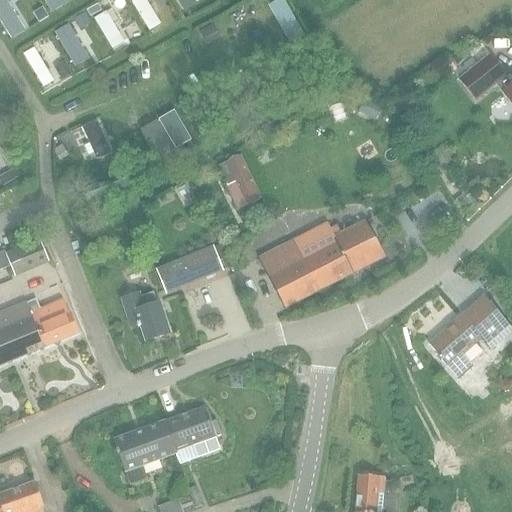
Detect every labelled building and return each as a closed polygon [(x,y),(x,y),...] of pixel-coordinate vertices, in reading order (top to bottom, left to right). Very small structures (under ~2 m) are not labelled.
[(4,0),(0,0),(0,19),(10,37),(22,30),(4,0)] [(61,0),(44,0),(52,13),(65,5),(61,0)] [(146,0),(134,0),(131,2),(149,32),(161,25),(146,0)] [(193,0),(176,0),(183,11),(196,4),(193,0)] [(304,36),(283,0),(276,0),(267,6),(289,45),(304,36)] [(97,4),(86,10),(90,17),(101,11),(97,4)] [(42,9),(34,14),(39,21),(47,17),(42,9)] [(106,12),(94,19),(112,50),(124,43),(106,12)] [(84,13),(74,19),(79,29),(89,24),(84,13)] [(64,23),(53,29),(75,66),(86,60),(64,23)] [(211,25),(199,31),(206,46),(218,39),(211,25)] [(33,48),(23,54),(43,88),(53,81),(33,48)] [(464,49),(452,59),(459,67),(471,58),(464,49)] [(457,80),(474,101),(496,84),(502,91),(501,91),(511,104),(511,82),(511,84),(488,55),(457,80)] [(62,62),(52,68),(60,81),(70,75),(62,62)] [(366,100),(359,112),(374,121),(381,109),(366,100)] [(82,127),(96,160),(111,154),(96,120),(82,127)] [(170,149),(156,123),(142,130),(156,156),(170,149)] [(245,143),(251,155),(266,146),(260,135),(260,134),(245,143)] [(61,145),(52,150),(58,160),(67,155),(61,145)] [(261,197),(241,156),(218,166),(227,185),(225,186),(237,210),(247,205),(247,204),(261,197)] [(9,171),(0,176),(0,182),(2,186),(13,179),(9,171)] [(87,220),(92,232),(108,226),(103,213),(87,220)] [(80,214),(69,218),(75,233),(86,228),(80,214)] [(350,275),(385,256),(365,221),(334,237),(327,223),(258,258),(284,308),(331,284),(350,275)] [(0,269),(10,265),(15,277),(49,263),(39,239),(5,253),(3,250),(0,251),(0,269)] [(167,266),(155,271),(164,294),(177,289),(222,270),(213,248),(167,266)] [(144,340),(144,341),(170,333),(169,332),(160,304),(160,303),(156,304),(153,292),(140,296),(139,294),(121,300),(130,326),(136,324),(137,327),(139,326),(144,340)] [(511,330),(482,297),(428,344),(439,356),(438,357),(457,379),(472,366),(466,359),(463,356),(481,339),(491,350),(511,331),(511,330)] [(37,298),(28,302),(44,348),(45,348),(80,334),(71,313),(65,299),(41,308),(37,298)] [(44,348),(28,302),(0,312),(0,365),(44,348)] [(204,407),(169,420),(181,450),(196,444),(201,457),(220,450),(215,437),(221,436),(215,420),(210,422),(204,407)] [(181,450),(169,420),(113,440),(125,472),(125,471),(141,466),(176,453),(175,452),(181,450)] [(395,511),(397,494),(393,494),(394,482),(384,481),(384,477),(357,475),(353,511),(395,511)] [(411,475),(400,478),(402,485),(409,484),(413,483),(412,478),(411,475)] [(39,511),(39,508),(43,506),(35,482),(0,494),(0,511),(39,511)] [(159,511),(181,511),(178,502),(158,509),(159,511)]
